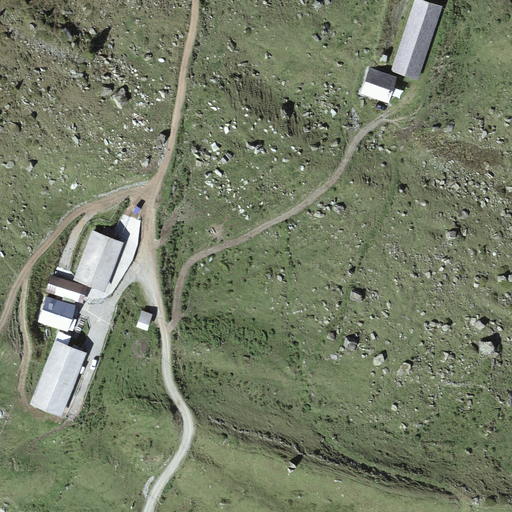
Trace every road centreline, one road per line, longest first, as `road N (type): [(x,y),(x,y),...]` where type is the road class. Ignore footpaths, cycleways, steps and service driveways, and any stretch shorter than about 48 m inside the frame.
road 1 (track): [(195,0),(174,126),(140,254),(162,328),(168,387),(187,416),(186,432),(145,511)]
road 2 (track): [(150,293),(160,272),(184,256),(246,234),(316,191),(366,123),(408,89)]
road 3 (track): [(156,183),(71,213),(24,270),(0,318)]
